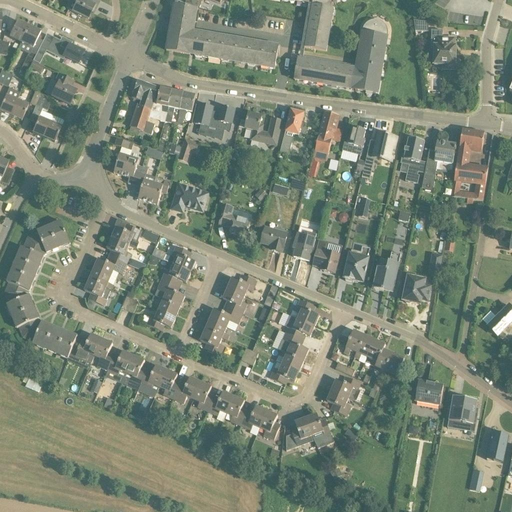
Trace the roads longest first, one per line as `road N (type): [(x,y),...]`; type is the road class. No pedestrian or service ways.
road 1 (residential): [(484,126),(206,87),(129,56)]
road 2 (residential): [(177,358),(68,306),(69,280),(106,201)]
road 3 (residential): [(342,310),(297,404),(177,358)]
road 4 (residential): [(342,310),(217,256)]
road 5 (residential): [(84,182),(129,56)]
road 6 (residential): [(461,367),(342,310)]
road 7 (residential): [(480,239),(461,367)]
road 8 (residential): [(129,56),(14,0)]
road 9 (residential): [(484,126),(498,0)]
road 10 (residential): [(217,256),(106,201)]
